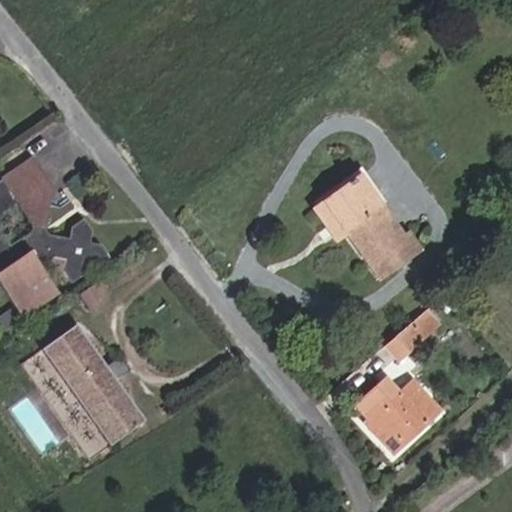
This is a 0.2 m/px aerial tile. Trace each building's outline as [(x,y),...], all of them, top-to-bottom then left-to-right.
[(331,155),(299,181),(346,240),(350,237),(361,250),(393,223),(382,210),(377,213),(331,155)] [(31,165),(0,185),(0,289),(23,320),(59,298),(41,271),(46,266),(59,284),(64,281),(71,289),(81,283),(85,267),(102,270),(110,263),(102,250),(88,247),(90,234),(83,224),(70,233),(68,244),(46,240),(40,229),(49,189),(31,165)] [(361,250),(350,237),(346,240),(356,253),(361,250)] [(102,284),(83,296),(94,313),(113,300),(102,284)] [(425,315),(381,354),(394,367),(437,328),(425,315)] [(78,325),(41,351),(106,448),(143,426),(116,384),(106,368),(78,325)] [(119,359),(106,368),(116,384),(129,375),(119,359)] [(392,458),(436,417),(409,389),(397,401),(383,387),(355,413),(369,427),(366,430),(392,458)]
